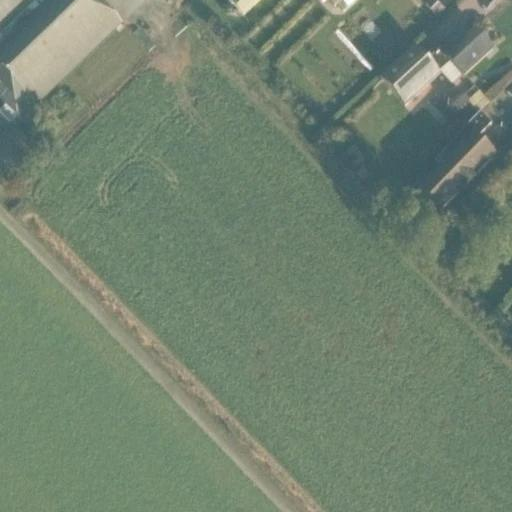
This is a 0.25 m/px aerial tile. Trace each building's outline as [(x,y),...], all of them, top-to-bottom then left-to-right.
[(121,25),(96,0),(0,0),(0,102),(19,122),(121,25)] [(234,0),(233,1),(250,19),(269,0),(234,0)] [(451,66),(462,78),(492,51),(473,30),(443,58),(440,54),(428,65),(428,64),(415,50),(380,83),(406,110),(440,78),(438,76),(451,66)] [(468,103),(459,93),(445,106),(454,116),(468,103)] [(427,181),(417,192),(440,215),(496,158),(477,140),(491,125),(480,114),(420,175),(427,181)]
